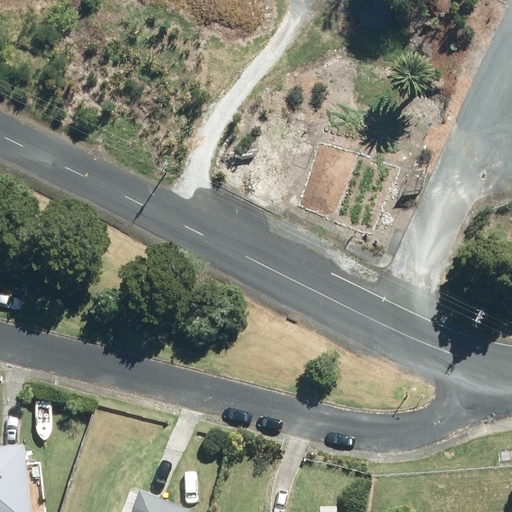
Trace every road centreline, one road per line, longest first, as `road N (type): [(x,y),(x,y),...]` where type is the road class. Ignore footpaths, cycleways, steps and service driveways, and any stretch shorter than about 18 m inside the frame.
road 1 (tertiary): [(494,371),(407,338),(0,137)]
road 2 (residential): [(494,371),(447,420),(367,433),(0,342)]
road 3 (unknown): [(407,338),(510,0)]
